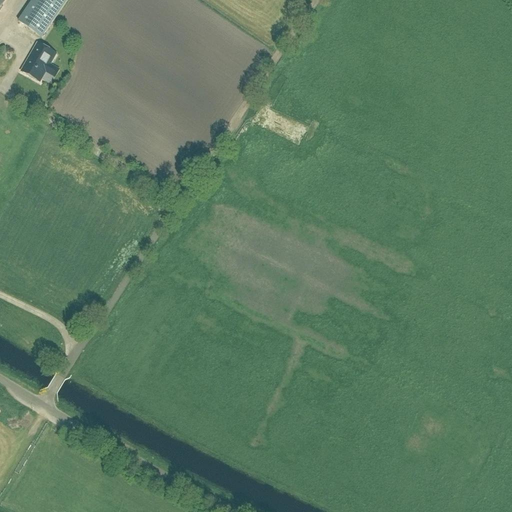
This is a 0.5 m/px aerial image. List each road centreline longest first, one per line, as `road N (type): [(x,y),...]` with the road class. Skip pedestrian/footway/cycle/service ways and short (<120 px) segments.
road 1 (residential): [(236,511),(0,378)]
road 2 (track): [(169,214),(316,0)]
